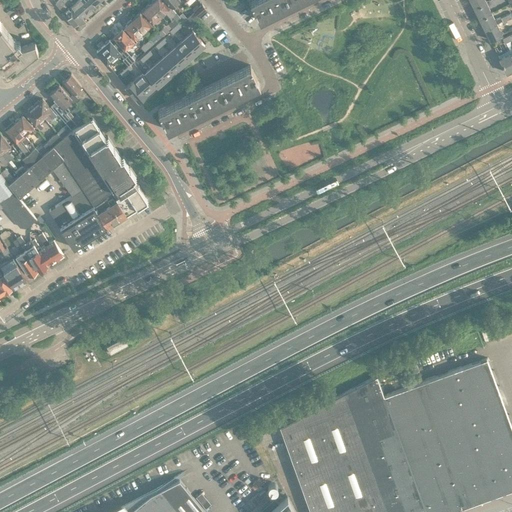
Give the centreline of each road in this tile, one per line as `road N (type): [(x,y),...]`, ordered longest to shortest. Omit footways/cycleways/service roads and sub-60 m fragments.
road 1 (motorway): [(511,248),(377,304),(0,501)]
road 2 (motorway): [(29,511),(325,356),(511,274)]
road 3 (secondary): [(209,250),(505,111)]
road 4 (secondary): [(0,351),(209,250)]
road 5 (residential): [(185,202),(0,317)]
road 6 (residential): [(247,39),(271,81),(264,94),(156,151)]
road 7 (tertiary): [(156,151),(70,47)]
road 8 (tertiary): [(505,111),(448,0)]
